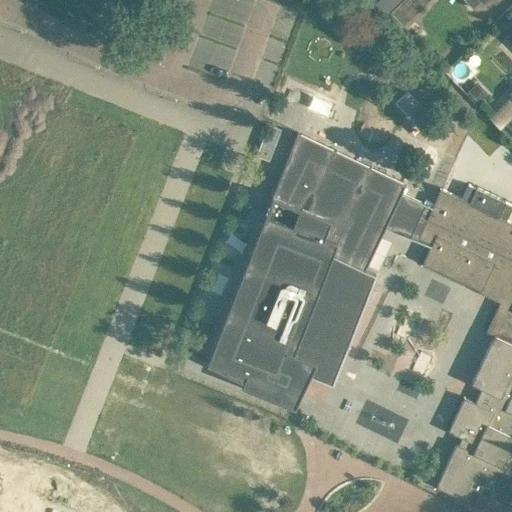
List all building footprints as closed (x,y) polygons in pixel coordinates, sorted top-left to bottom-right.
[(401,0),(390,11),(403,24),(427,0),(401,0)] [(488,92),(477,80),(467,90),(478,102),(488,92)] [(408,90),(398,99),(407,108),(417,99),(408,90)] [(511,115),(501,127),(511,138),(511,115)] [(241,383),(295,402),(301,391),(310,372),(332,380),(375,270),(366,267),(385,226),(431,244),(423,261),(480,289),(483,285),(503,295),(486,331),(493,334),(471,381),(482,387),(475,401),(464,396),(449,429),(465,437),(462,444),(456,442),(436,484),(482,506),(488,493),(510,502),(511,498),(511,220),(506,218),(511,205),(511,203),(468,183),(461,197),(441,187),(432,205),(402,191),(406,182),(297,131),(207,360),(243,378),(241,383)] [(237,200),(232,212),(244,217),(250,205),(237,200)]
